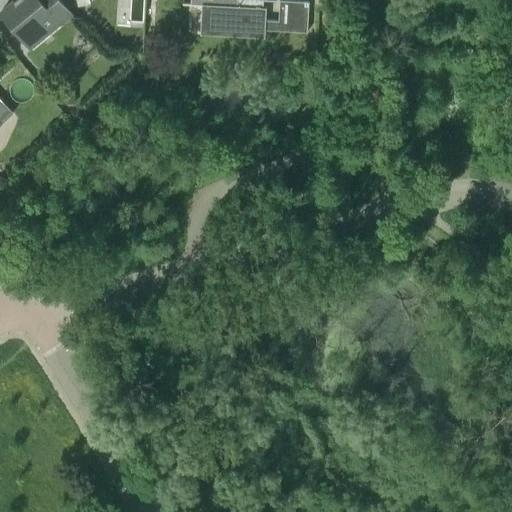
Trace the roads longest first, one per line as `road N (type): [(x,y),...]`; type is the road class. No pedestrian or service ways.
road 1 (residential): [(196,272),(199,202),(330,149),(362,121),(365,0)]
road 2 (unclassified): [(511,199),(460,196),(196,272)]
road 3 (unclassified): [(142,511),(29,322)]
road 4 (unclassified): [(196,272),(29,322)]
